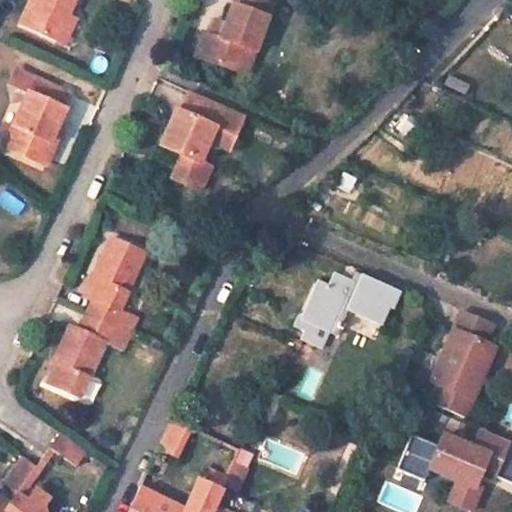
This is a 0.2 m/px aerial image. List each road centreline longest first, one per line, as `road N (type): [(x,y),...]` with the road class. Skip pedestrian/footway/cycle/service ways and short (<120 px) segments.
road 1 (residential): [(108,511),(251,221),(497,0)]
road 2 (residential): [(153,0),(16,326)]
